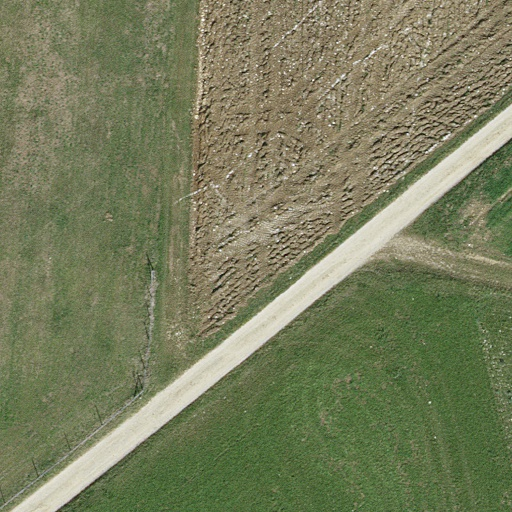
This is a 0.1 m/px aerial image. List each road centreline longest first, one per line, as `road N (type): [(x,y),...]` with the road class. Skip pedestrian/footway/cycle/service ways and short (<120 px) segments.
road 1 (track): [(38,511),(511,130)]
road 2 (track): [(202,0),(164,412)]
road 3 (track): [(511,290),(459,282),(381,239)]
